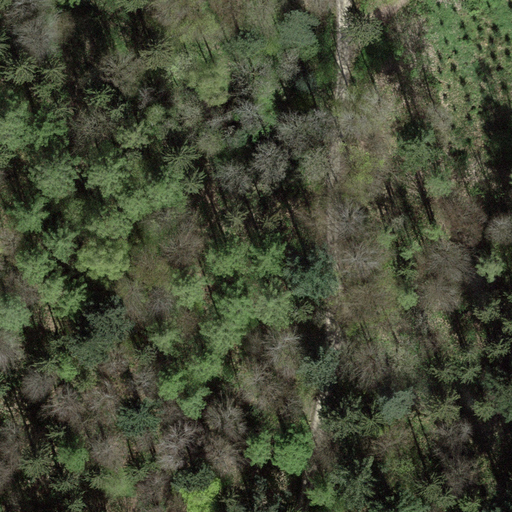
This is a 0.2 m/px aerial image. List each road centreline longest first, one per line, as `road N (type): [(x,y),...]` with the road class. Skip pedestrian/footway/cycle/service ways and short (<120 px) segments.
road 1 (motorway): [(511,67),(0,338)]
road 2 (track): [(298,511),(325,385),(341,0)]
road 3 (motorway): [(83,511),(511,280)]
